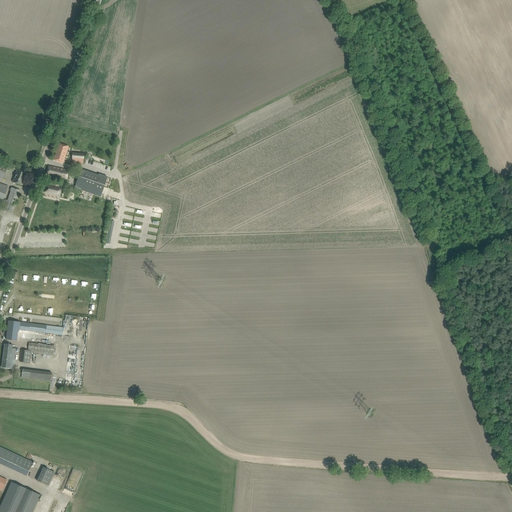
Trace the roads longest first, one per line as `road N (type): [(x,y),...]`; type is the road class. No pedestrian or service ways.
road 1 (track): [(0,393),(165,407),(236,456),(511,482)]
road 2 (unclassified): [(0,288),(100,0)]
road 3 (track): [(450,269),(511,462)]
